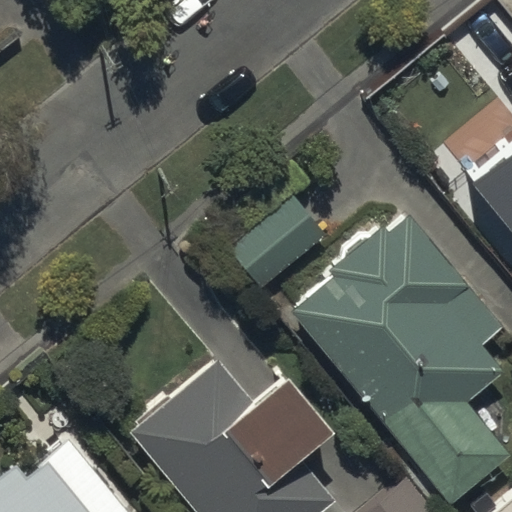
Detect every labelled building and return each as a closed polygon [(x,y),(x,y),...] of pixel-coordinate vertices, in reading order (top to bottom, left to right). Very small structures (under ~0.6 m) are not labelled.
[(493,126),(443,167),(511,250),(511,128),(502,137),(493,126)] [(318,218),(287,180),(225,231),(256,269),(318,218)] [(328,254),(284,290),(443,482),(501,434),(457,381),(495,349),(476,326),(494,310),(401,198),(381,214),(374,206),(323,248),(328,254)] [(236,368),(211,337),(123,410),(206,511),(284,511),(327,477),(282,424),(320,392),(275,337),(236,368)] [(7,439),(0,444),(0,511),(136,511),(60,420),(20,453),(7,439)] [(442,511),(400,462),(343,510),(344,511),(442,511)] [(511,511),(511,477),(469,511),(511,511)]
